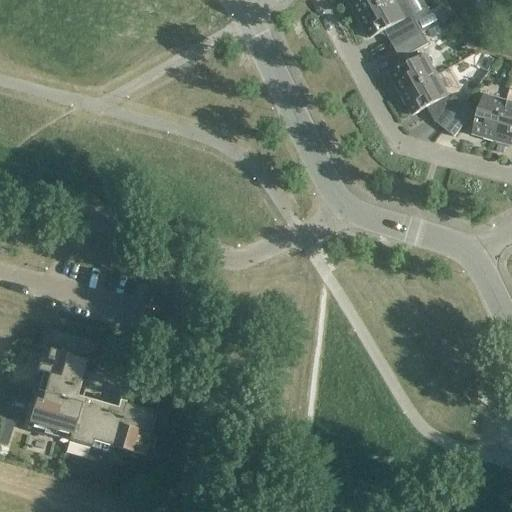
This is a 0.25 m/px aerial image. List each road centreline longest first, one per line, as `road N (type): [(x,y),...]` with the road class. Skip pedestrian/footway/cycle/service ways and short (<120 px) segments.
road 1 (residential): [(0,211),(24,207),(224,258),(299,235),(341,206)]
road 2 (residential): [(511,179),(405,147),(316,0)]
road 3 (tertiary): [(239,10),(341,206)]
road 4 (unclassified): [(0,273),(138,316)]
road 5 (tertiary): [(470,257),(341,206)]
